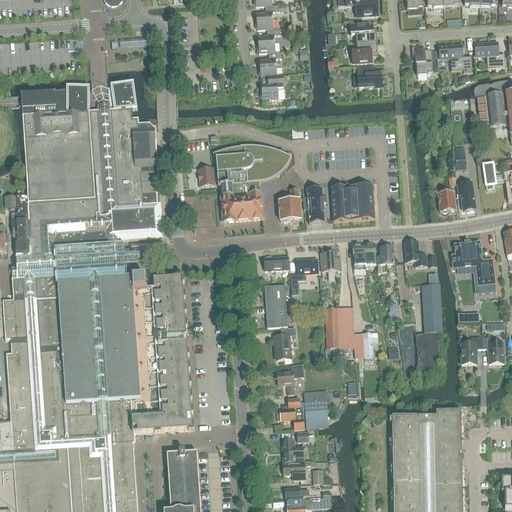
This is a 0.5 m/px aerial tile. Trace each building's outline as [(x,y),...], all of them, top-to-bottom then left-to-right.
[(253,0),(254,8),(256,8),(256,9),(265,9),(265,8),(272,8),(271,0),(253,0)] [(344,0),(345,9),(355,8),(356,19),(378,18),(377,1),(360,2),(359,0),(344,0)] [(405,0),(406,1),(407,12),(418,11),(418,10),(423,9),(422,0),(405,0)] [(443,10),(442,0),(426,0),(427,9),(433,9),(433,10),(443,10)] [(442,0),(443,10),(454,9),(454,7),(459,7),(458,0),(442,0)] [(469,9),(480,10),(480,0),(464,0),(464,7),(469,8),(469,9)] [(480,0),(480,10),(490,10),(491,8),(496,8),(496,0),(480,0)] [(507,11),(511,11),(511,0),(502,0),(502,9),(507,9),(507,11)] [(257,33),(267,32),(274,31),(272,15),(279,14),(278,7),(272,8),(265,8),(265,9),(265,15),(263,15),(263,16),(256,17),(257,23),(256,23),(256,31),(257,31),(257,33)] [(356,38),(356,47),(376,45),(375,33),(369,34),(369,27),(350,28),(351,38),(356,38)] [(259,56),(268,55),(275,55),(275,54),(274,38),(280,38),(280,30),(274,31),(267,32),(267,38),(265,38),(265,40),(258,40),(258,46),(257,46),(258,54),(259,54),(259,56)] [(335,36),(327,37),(328,47),(336,47),(335,36)] [(150,40),(120,42),(120,50),(151,48),(150,40)] [(475,47),(475,46),(474,46),(475,59),(486,58),(487,71),(505,70),(504,56),(498,57),(497,44),(497,45),(475,47)] [(376,45),(356,47),(357,56),(352,56),(353,66),(372,64),(371,58),(377,57),(376,45)] [(461,48),(439,49),(439,48),(438,48),(439,61),(450,60),(451,74),(463,73),(463,76),(473,75),(472,59),(462,59),(462,47),(461,47),(461,48)] [(419,49),(412,49),(413,61),(415,61),(416,67),(417,78),(428,77),(427,76),(438,75),(437,55),(432,55),(431,52),(421,53),(421,51),(419,51),(419,49)] [(261,79),(270,79),(270,78),(277,78),(276,61),(282,61),(281,54),(275,54),(275,55),(268,55),(269,61),(266,62),(267,63),(259,63),(260,69),(259,70),(259,78),(260,78),(261,79)] [(357,78),(357,79),(353,80),(354,90),(358,90),(358,92),(382,90),(381,76),(372,77),(371,69),(357,70),(358,78),(357,78)] [(270,78),(270,79),(270,85),(268,85),(268,86),(261,87),(261,93),(260,93),(261,101),(262,101),(262,103),(278,102),(278,101),(285,101),(283,77),(277,78),(270,78)] [(0,511),(137,511),(133,445),(135,445),(135,436),(192,432),(192,429),(192,428),(186,345),(184,345),(183,339),(186,339),(182,282),(182,280),(153,282),(154,290),(146,290),(145,278),(132,278),(132,277),(131,277),(132,280),(125,281),(124,267),(125,266),(127,265),(127,264),(127,262),(126,260),(125,259),(123,259),(122,246),(121,242),(163,240),(160,206),(159,196),(160,196),(155,133),(155,130),(149,125),(138,126),(138,120),(133,121),(132,109),(135,109),(132,85),(112,88),(112,90),(115,112),(110,112),(98,113),(88,113),(88,91),(88,90),(68,90),(68,93),(21,96),(21,98),(22,109),(22,118),(23,128),(25,159),(27,183),(27,198),(17,198),(18,216),(12,216),(12,231),(15,230),(16,260),(17,270),(11,270),(11,271),(12,281),(13,302),(3,303),(5,337),(5,342),(10,342),(11,356),(6,357),(11,424),(0,424),(0,434),(1,456),(0,455),(0,511)] [(477,100),(480,129),(489,128),(490,129),(509,127),(510,137),(511,146),(511,145),(511,95),(486,99),(477,100)] [(264,150),(260,150),(258,149),(254,149),(249,149),(243,149),(240,149),(237,150),(235,150),(232,150),(229,151),(226,152),(223,152),(218,154),(215,155),(213,156),(213,157),(215,156),(216,159),(218,188),(221,188),(222,198),(221,198),(223,224),(263,221),(262,210),(261,195),(266,195),(268,191),(269,188),(268,183),(271,182),(274,181),(275,180),(276,179),(279,177),(281,179),(286,173),(285,171),(286,170),(287,168),(289,165),(290,162),(291,161),(291,159),(290,160),(288,158),(283,156),(283,152),(276,152),(277,154),(271,152),(267,151),(266,151),(264,150)] [(465,158),(455,159),(456,166),(465,165),(465,158)] [(488,165),(483,166),(486,192),(493,191),(492,187),(508,185),(507,182),(509,182),(511,201),(511,170),(511,171),(511,176),(494,178),(494,176),(488,165)] [(198,169),(187,170),(189,190),(200,189),(215,188),(213,171),(198,172),(198,169)] [(261,195),(262,210),(267,210),(267,201),(267,197),(269,193),(271,189),(273,186),(276,184),(277,182),(275,180),(274,181),(271,182),(268,183),(269,188),(268,191),(266,195),(261,195)] [(472,185),(457,187),(458,197),(461,197),(463,213),(476,211),(472,185)] [(373,187),(331,190),(333,224),(375,221),(373,187)] [(307,200),(303,200),(304,212),(308,212),(309,226),(325,225),(323,205),(327,205),(327,199),(323,199),(322,195),(319,195),(319,191),(306,192),(307,200)] [(440,215),(442,215),(443,216),(446,215),(447,214),(456,213),(453,191),(444,192),(445,196),(438,197),(440,215)] [(290,193),(290,196),(286,197),(286,204),(279,205),(280,224),(282,224),(283,225),(287,225),(287,224),(288,223),(294,223),(294,221),(300,220),(298,192),(290,193)] [(17,198),(5,199),(5,211),(17,210),(17,198)] [(203,217),(203,227),(215,228),(215,217),(203,217)] [(0,254),(5,255),(4,245),(8,245),(8,237),(5,238),(5,227),(0,227),(0,254)] [(503,235),(508,262),(511,260),(511,232),(511,233),(509,234),(503,235)] [(415,264),(415,270),(427,269),(426,257),(419,258),(418,244),(404,245),(406,265),(415,264)] [(482,263),(480,245),(470,246),(470,245),(469,245),(469,246),(465,246),(465,245),(464,245),(464,246),(454,247),(456,258),(452,258),(453,272),(457,271),(476,269),(478,288),(479,296),(495,294),(495,286),(492,262),(482,263)] [(364,272),(364,267),(365,267),(364,247),(352,248),(354,272),(364,272)] [(374,247),(364,247),(365,267),(376,267),(374,247)] [(380,251),(380,259),(377,259),(378,275),(386,275),(386,267),(394,266),(393,250),(392,250),(390,249),(390,248),(387,249),(385,250),(380,251)] [(321,256),(322,274),(341,273),(340,261),(334,262),(333,255),(321,256)] [(264,261),(265,274),(289,272),(288,259),(272,260),(270,259),(266,259),(265,261),(264,261)] [(296,262),(297,277),(291,278),(291,295),(299,294),(298,283),(305,283),(305,277),(318,276),(317,261),(296,262)] [(266,289),(268,330),(288,329),(285,287),(266,289)] [(440,287),(422,288),(423,302),(424,322),(425,336),(437,335),(442,335),(440,287)] [(326,352),(332,352),(340,351),(338,311),(325,312),(326,352)] [(459,316),(458,316),(458,324),(459,324),(479,324),(478,316),(459,316)] [(277,351),(276,351),(276,362),(284,362),(285,365),(291,364),(291,361),(290,338),(296,338),(295,331),(281,332),(281,338),(273,339),(274,346),(276,346),(277,351)] [(437,335),(425,336),(416,337),(418,377),(439,376),(437,335)] [(363,336),(365,361),(373,360),(372,336),(363,336)] [(482,351),(482,339),(470,340),(470,346),(460,346),(461,367),(476,367),(476,351),(482,351)] [(494,339),(482,339),(482,351),(488,351),(489,366),(504,366),(503,345),(494,345),(494,339)] [(303,367),(291,368),(292,374),(277,375),(278,388),(287,387),(288,398),(294,397),(293,387),(294,387),(294,381),(304,380),(303,367)] [(304,395),(305,409),(306,427),(328,425),(326,393),(304,395)] [(288,410),(300,409),(299,402),(288,403),(288,410)] [(281,424),(293,423),(294,433),(304,432),(303,411),(280,413),(280,416),(277,416),(278,423),(281,423),(281,424)] [(462,511),(461,414),(436,415),(436,419),(392,420),(393,511),(462,511)] [(368,417),(360,425),(368,431),(375,423),(368,417)] [(297,435),(298,445),(309,444),(308,435),(297,435)] [(282,444),(283,466),(304,465),(303,450),(295,450),(294,443),(282,444)] [(179,455),(167,456),(170,511),(200,511),(197,454),(184,455),(184,452),(179,453),(179,455)] [(283,468),(284,478),(305,477),(304,467),(283,468)] [(312,473),(313,487),(331,487),(331,480),(323,480),(323,473),(312,473)] [(504,511),(511,511),(511,480),(501,480),(501,495),(504,495),(504,511)] [(285,491),(285,503),(301,502),(301,498),(309,498),(308,492),(300,492),(300,490),(285,491)] [(342,499),(332,500),(332,501),(332,510),(342,510),(342,499)] [(332,501),(331,501),(323,501),(305,502),(287,503),(287,509),(287,511),(317,511),(332,511),(332,510),(332,501)]
